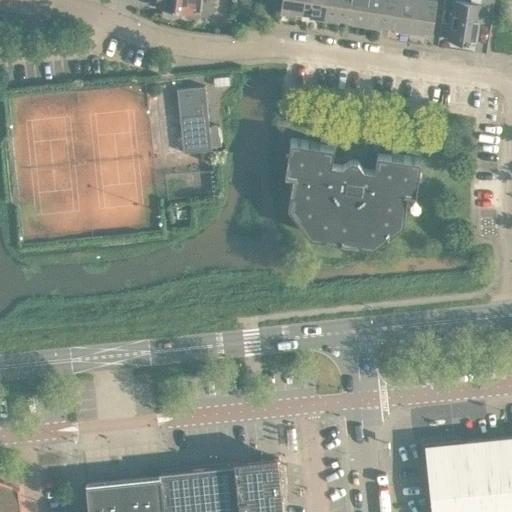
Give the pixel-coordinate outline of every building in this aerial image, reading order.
[(166,16),(173,17),(177,17),(179,13),(180,8),(199,11),(200,0),(153,0),(153,4),(162,6),(161,10),(162,14),(166,16)] [(296,11),(302,12),(303,0),(281,0),(280,11),(293,13),(296,11)] [(310,15),(323,17),(325,0),(303,0),(302,12),(308,13),(310,15)] [(339,18),(344,18),(347,0),(325,0),(323,17),(336,19),(339,18)] [(366,24),(369,0),(347,0),(344,18),(350,19),(353,22),(366,24)] [(381,24),(387,25),(391,0),(369,0),(366,24),(378,26),(381,24)] [(391,0),(387,25),(393,26),(396,28),(408,30),(413,0),(391,0)] [(435,0),(413,0),(408,30),(419,32),(424,30),(431,31),(435,0)] [(479,16),(491,18),(493,0),(480,0),(480,4),(453,0),(448,38),(475,42),(479,16)] [(440,33),(447,34),(449,23),(442,22),(440,33)] [(210,145),(215,145),(220,145),(218,125),(208,126),(204,85),(176,88),(183,151),(211,148),(210,145)] [(340,120),(323,117),(321,130),(338,132),(340,120)] [(394,128),(377,125),(375,138),(392,141),(394,128)] [(390,153),(392,141),(375,138),(371,138),(364,144),(363,150),(347,147),(348,141),(342,133),(338,132),(321,130),(319,142),(290,137),(284,171),(292,173),(288,204),(309,233),(373,243),(402,221),(407,190),(415,191),(420,157),(390,153)] [(431,511),(511,511),(511,479),(507,434),(425,443),(431,511)] [(162,511),(282,511),(277,457),(158,469),(159,475),(162,511)] [(85,483),(87,511),(162,511),(159,475),(119,480),(85,483)] [(0,511),(20,511),(18,486),(0,478),(0,511)]
